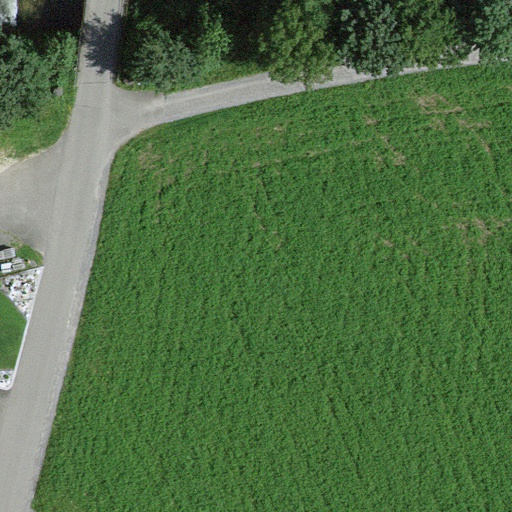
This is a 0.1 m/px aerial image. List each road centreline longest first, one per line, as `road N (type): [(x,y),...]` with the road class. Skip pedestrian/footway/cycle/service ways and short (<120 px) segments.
road 1 (unclassified): [(10,511),(121,0)]
road 2 (track): [(97,139),(171,112),(511,51)]
